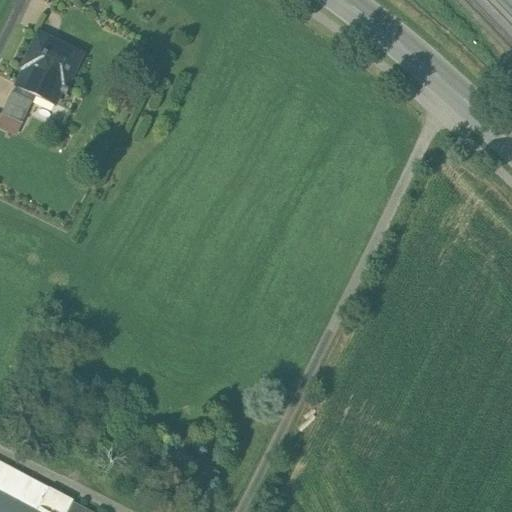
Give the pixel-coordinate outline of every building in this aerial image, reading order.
[(87,48),(40,27),(13,86),(61,107),(87,48)] [(33,100),(11,89),(2,109),(23,119),(33,100)] [(35,511),(47,491),(0,465),(0,511),(35,511)] [(65,511),(70,503),(47,491),(35,511),(65,511)] [(86,511),(70,503),(65,511),(86,511)]
